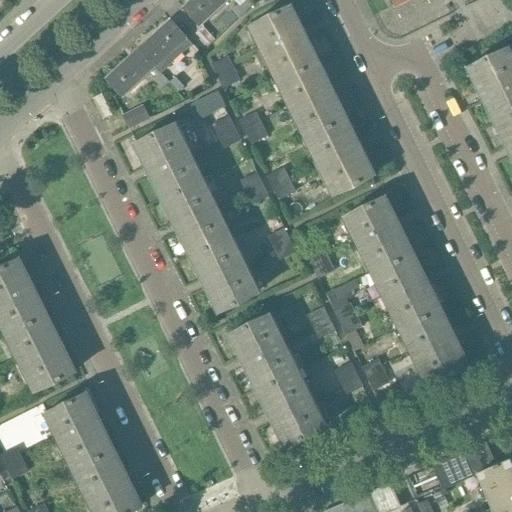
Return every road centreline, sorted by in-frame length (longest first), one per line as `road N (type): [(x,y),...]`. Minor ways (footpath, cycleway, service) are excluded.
road 1 (residential): [(268,493),(56,81)]
road 2 (residential): [(167,511),(0,159)]
road 3 (residential): [(511,361),(371,76)]
road 4 (residential): [(268,493),(511,391)]
road 5 (residential): [(511,235),(424,53),(371,76)]
road 6 (tertiary): [(56,81),(145,0)]
